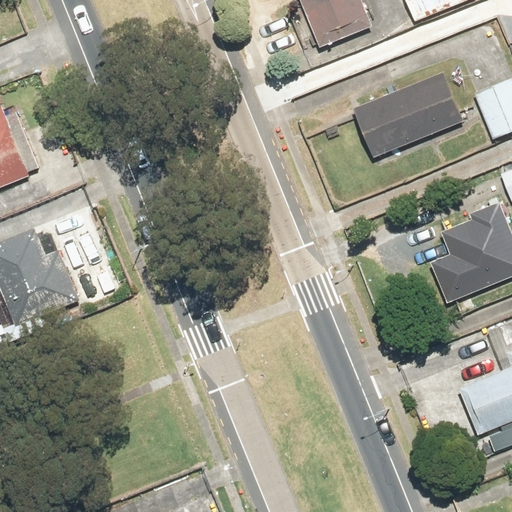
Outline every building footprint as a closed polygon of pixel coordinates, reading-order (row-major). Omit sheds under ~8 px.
[(357,0),(297,0),(318,49),(370,27),(357,0)] [(412,0),(420,23),(483,2),(482,0),(412,0)] [(370,160),(460,122),(440,74),(350,111),(370,160)] [(511,79),(478,93),(497,142),(511,136),(511,79)] [(0,185),(38,170),(14,114),(2,118),(0,113),(0,185)] [(511,280),(511,238),(499,205),(464,218),(467,225),(439,236),(448,259),(430,266),(445,306),(511,280)] [(35,230),(0,243),(0,294),(13,327),(80,300),(60,250),(45,256),(35,230)] [(456,391),(474,436),(511,420),(511,348),(503,352),(510,370),(456,391)]
